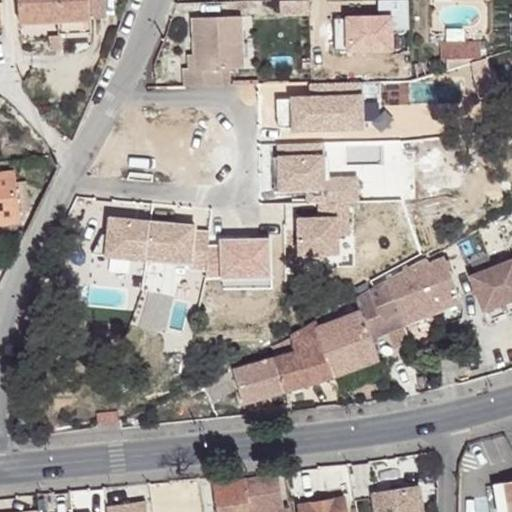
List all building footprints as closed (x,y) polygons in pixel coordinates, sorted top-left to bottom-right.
[(89,0),(18,0),(20,24),(58,22),(90,21),(90,20),(89,0)] [(105,19),(104,0),(89,0),(90,20),(105,19)] [(280,1),(280,15),(309,14),(309,0),(280,1)] [(184,69),(185,87),(222,86),(222,70),(244,69),(241,16),(193,18),(195,69),(190,69),(184,69)] [(91,33),(90,21),(58,22),(59,35),(91,33)] [(61,36),(49,37),(50,50),(61,49),(61,36)] [(481,58),(481,41),(441,41),(441,58),(481,58)] [(360,65),(360,81),(411,80),(411,65),(360,65)] [(118,160),(121,199),(165,196),(166,212),(176,211),(176,215),(208,212),(208,215),(217,215),(217,220),(227,219),(227,214),(251,211),(251,214),(265,212),(261,183),(262,183),(258,148),(245,150),(243,139),(194,148),(195,154),(181,155),(180,145),(168,146),(169,156),(118,160)] [(14,172),(0,173),(0,223),(20,222),(18,201),(29,200),(27,181),(16,183),(14,172)] [(392,198),(344,223),(372,276),(420,251),(392,198)] [(57,236),(65,239),(73,223),(63,223),(57,236)] [(387,281),(404,324),(461,301),(445,258),(427,265),(425,260),(387,281)] [(511,259),(471,277),(488,322),(511,312),(511,259)] [(360,311),(376,353),(410,339),(404,324),(387,281),(355,298),(360,311)] [(318,327),(336,377),(379,361),(376,353),(360,311),(319,326),(318,327)] [(292,341),(306,386),(336,377),(318,327),(319,326),(317,321),(290,336),(292,341)] [(233,370),(243,404),(306,386),(292,341),(271,346),(275,358),(269,359),(267,351),(259,354),(261,362),(233,370)] [(205,382),(214,401),(235,391),(231,381),(227,372),(205,382)] [(417,378),(419,389),(425,388),(424,384),(426,384),(425,376),(417,378)] [(96,413),(97,422),(118,420),(117,411),(96,413)] [(403,489),(400,469),(370,473),(373,494),(403,489)] [(242,480),(248,511),(289,511),(289,509),(281,510),(275,474),(242,480)] [(212,485),(217,511),(248,511),(242,480),(212,485)] [(511,511),(511,482),(503,484),(504,485),(493,486),(497,511),(511,511)] [(422,511),(419,487),(403,489),(373,494),(376,511),(422,511)] [(329,498),(327,491),(315,493),(316,500),(329,498)] [(348,511),(346,495),(329,498),(316,500),(300,503),(301,511),(348,511)] [(147,511),(146,503),(106,509),(106,511),(147,511)]
